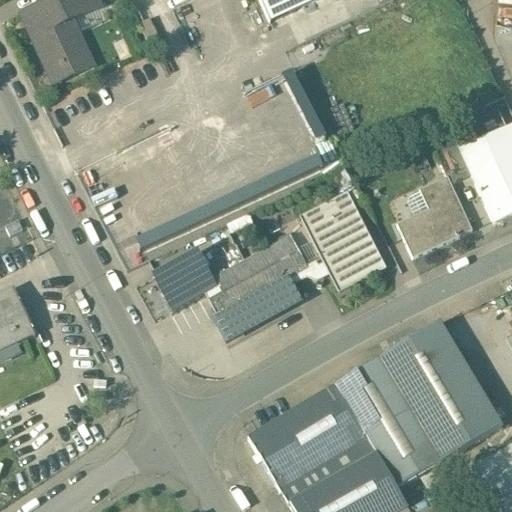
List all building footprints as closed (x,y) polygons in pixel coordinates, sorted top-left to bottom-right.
[(96,9),(91,0),(57,0),(44,6),(22,15),(49,82),(85,68),(66,21),(96,9)] [(255,0),(266,23),(317,0),(255,0)] [(145,18),(133,24),(147,51),(159,46),(145,18)] [(451,134),(456,143),(460,151),(502,132),(495,114),(451,134)] [(511,127),(502,132),(460,151),(471,177),(493,224),(511,215),(511,127)] [(434,153),(447,180),(449,186),(471,177),(460,151),(456,143),(434,153)] [(410,220),(395,226),(411,261),(471,233),(449,186),(447,180),(418,193),(428,212),(410,220)] [(400,201),(410,220),(428,212),(418,193),(400,201)] [(305,269),(294,275),(330,278),(337,292),(381,272),(346,198),(301,219),(324,268),(305,269)] [(287,238),(196,288),(214,319),(294,275),(305,269),(287,238)] [(10,291),(0,295),(0,352),(31,337),(10,291)] [(499,429),(438,324),(244,437),(287,511),(400,511),(406,509),(395,490),(499,429)] [(511,511),(511,453),(474,474),(494,511),(511,511)] [(446,511),(442,503),(426,511),(446,511)]
